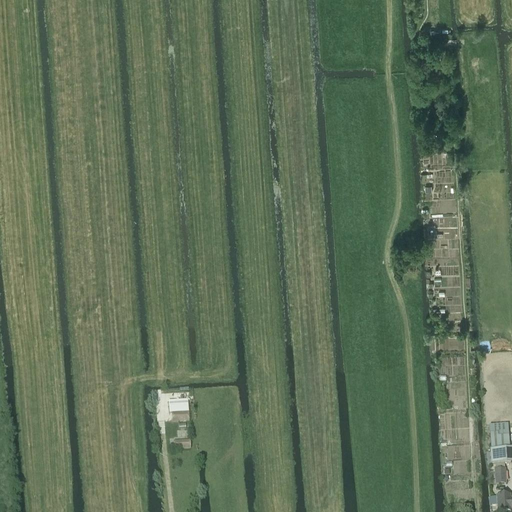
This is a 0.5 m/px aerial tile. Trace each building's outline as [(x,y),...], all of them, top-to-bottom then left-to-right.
[(434,67),(431,75),(431,82),(442,82),(442,62),(446,62),(446,50),(433,51),(434,67)] [(188,413),(175,414),(176,423),(189,422),(190,422),(189,413),(188,413)] [(498,437),(490,438),(491,451),(508,450),(509,450),(508,436),(498,437)] [(173,442),(174,451),(190,450),(190,441),(173,442)] [(491,451),(489,451),(490,466),(509,464),(508,450),(491,451)] [(496,471),(494,471),(495,486),(496,486),(506,485),(505,470),(496,471)] [(489,499),(488,499),(489,508),(490,508),(496,507),(496,511),(511,511),(511,500),(511,501),(511,496),(495,497),(496,499),(495,499),(489,499)]
